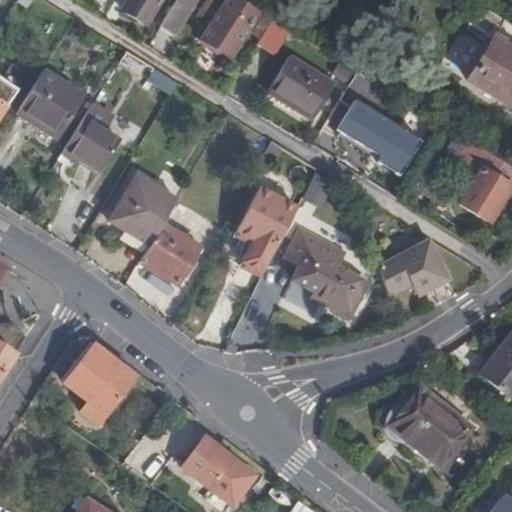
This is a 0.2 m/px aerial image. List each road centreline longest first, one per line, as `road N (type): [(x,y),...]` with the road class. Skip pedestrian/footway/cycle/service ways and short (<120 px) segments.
road 1 (residential): [(246,415),(286,388),(419,343),(511,283)]
road 2 (tertiary): [(246,415),(88,290)]
road 3 (residential): [(0,422),(88,290)]
road 4 (tertiary): [(360,511),(246,415)]
